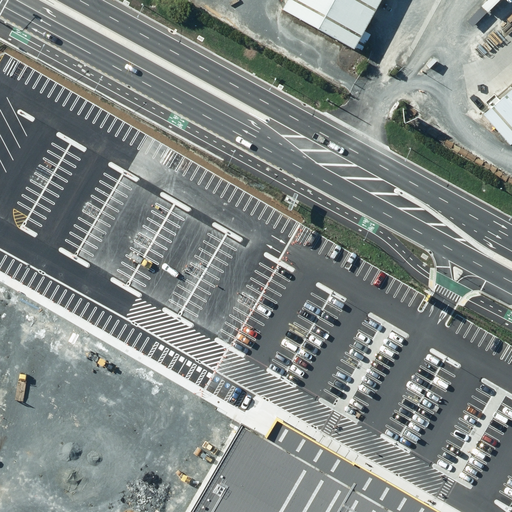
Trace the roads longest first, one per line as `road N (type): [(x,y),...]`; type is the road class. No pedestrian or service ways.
road 1 (primary): [(511,282),(11,0)]
road 2 (primary): [(82,0),(511,240)]
